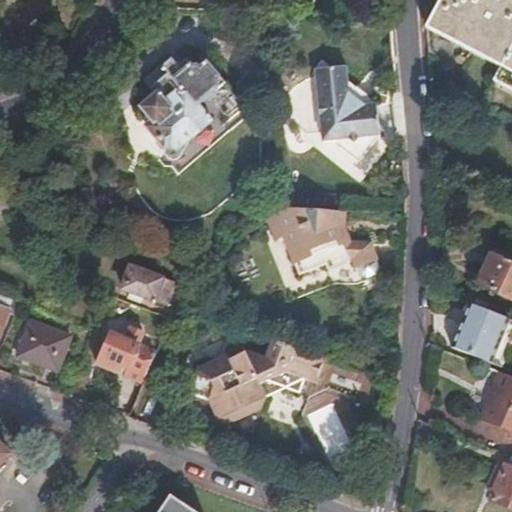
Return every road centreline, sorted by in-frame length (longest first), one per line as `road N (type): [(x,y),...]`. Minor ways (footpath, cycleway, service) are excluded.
road 1 (residential): [(398,0),(411,186),(401,408),(382,511)]
road 2 (tertiary): [(0,401),(73,430),(150,443),(338,511)]
road 3 (residential): [(0,112),(42,97),(85,59),(116,0)]
